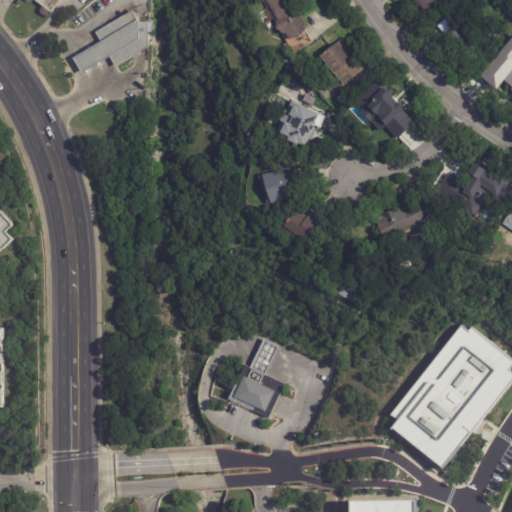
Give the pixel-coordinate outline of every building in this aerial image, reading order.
[(60,0),(50,13),(33,0),(60,0)] [(306,30),(288,41),(284,34),(283,35),(275,22),(277,21),(265,1),(266,0),(289,0),(303,23),(302,24),(306,30)] [(446,0),(429,16),(414,0),(446,0)] [(74,58),(86,50),(101,42),(96,32),(132,11),(140,20),(153,23),(152,46),(117,66),(110,57),(82,73),(74,58)] [(442,34),(437,29),(451,13),(472,32),(480,23),(495,37),(473,62),(442,34)] [(292,52),(312,43),(306,32),(287,42),(292,52)] [(344,52),(359,72),(340,88),(331,76),(330,76),(316,59),(336,42),(344,52)] [(511,89),(493,76),(509,54),(511,56),(511,89)] [(392,97),(387,101),(411,127),(398,139),(376,116),(365,126),(357,117),(362,112),(353,103),(381,77),(396,92),(392,97)] [(336,99),(342,94),(347,101),(342,106),(336,99)] [(296,103),(305,108),(305,106),(323,115),(317,127),(312,124),(309,130),(301,145),(294,142),(293,143),(284,139),(285,137),(276,133),(273,131),(279,120),(277,119),(280,113),(282,108),(284,109),(287,104),(289,99),(296,102),(296,103)] [(471,211),(444,193),(453,179),(472,192),(477,185),(464,176),(473,162),(500,180),(477,215),(471,211)] [(298,180),(298,182),(293,183),(297,197),(270,206),(261,177),(293,166),(298,180)] [(420,207),(429,229),(414,235),(413,232),(405,235),(409,243),(397,248),(392,238),(383,242),(375,222),(383,218),(382,215),(389,212),(389,213),(417,201),(420,207)] [(301,211),(309,216),(311,212),(327,223),(311,247),(283,229),(296,208),(301,211)] [(0,245),(15,232),(0,214),(0,245)] [(342,284),(359,295),(353,305),(335,294),(342,284)] [(461,325),(511,363),(511,378),(443,467),(385,423),(461,325)] [(275,343),(280,346),(274,357),(273,359),(266,375),(284,384),(268,418),(228,398),(236,380),(237,381),(245,365),(249,367),(257,351),(258,349),(263,338),(275,343)] [(351,511),(351,502),(415,501),(415,511),(351,511)]
